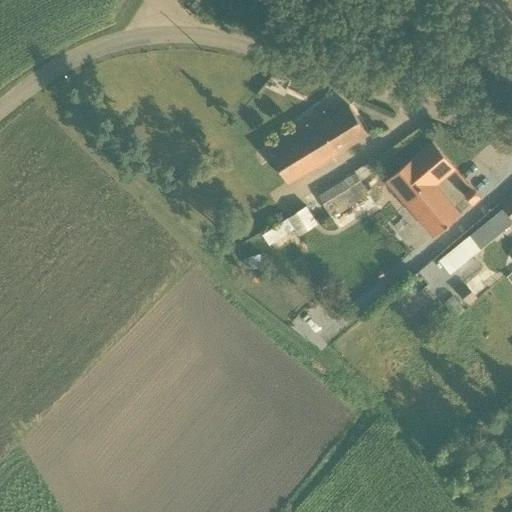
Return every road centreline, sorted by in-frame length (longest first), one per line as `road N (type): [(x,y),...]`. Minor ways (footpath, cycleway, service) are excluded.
road 1 (unclassified): [(0,113),(98,44),(142,34),(206,35),(511,144)]
road 2 (track): [(396,441),(371,408),(211,267),(32,87)]
road 3 (track): [(462,0),(440,50),(422,68),(372,91)]
